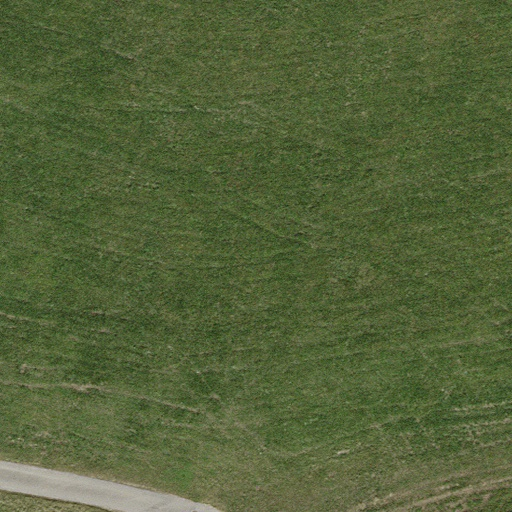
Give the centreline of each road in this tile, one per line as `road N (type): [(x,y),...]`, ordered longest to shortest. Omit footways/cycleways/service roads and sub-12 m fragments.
road 1 (track): [(225,511),(511,463)]
road 2 (track): [(0,466),(181,511)]
